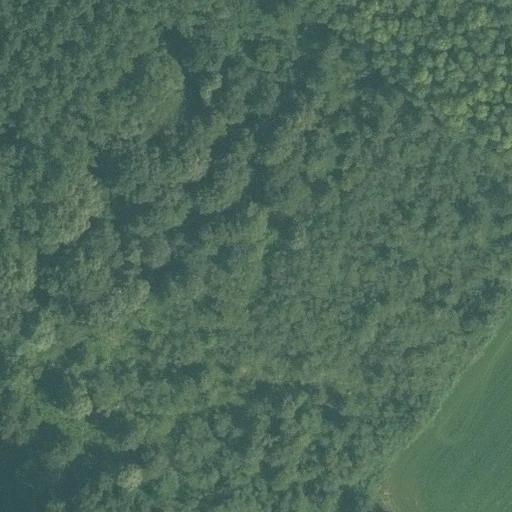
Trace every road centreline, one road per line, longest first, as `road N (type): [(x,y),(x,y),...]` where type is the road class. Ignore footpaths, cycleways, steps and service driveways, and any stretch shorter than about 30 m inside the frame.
road 1 (track): [(187,0),(0,245)]
road 2 (track): [(125,511),(0,405)]
